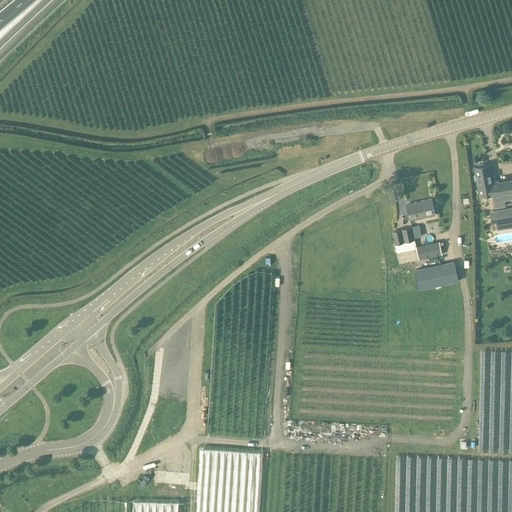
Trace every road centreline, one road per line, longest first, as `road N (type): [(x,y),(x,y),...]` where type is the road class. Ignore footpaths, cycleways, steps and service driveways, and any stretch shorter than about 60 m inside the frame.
road 1 (tertiary): [(278,193),(384,148),(511,111)]
road 2 (tertiary): [(278,193),(195,231),(77,320)]
road 3 (tertiary): [(89,333),(278,193)]
road 4 (unclassified): [(110,416),(91,441),(0,466)]
